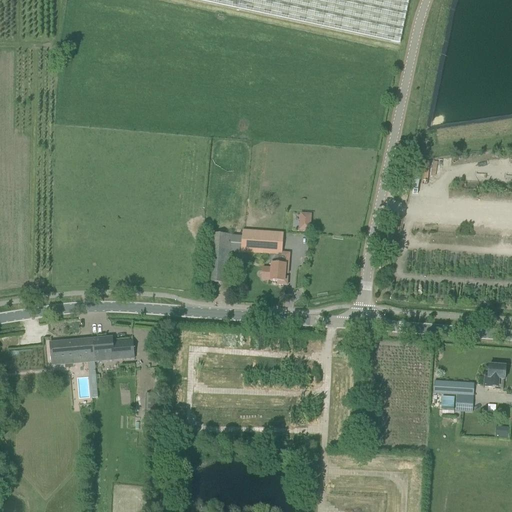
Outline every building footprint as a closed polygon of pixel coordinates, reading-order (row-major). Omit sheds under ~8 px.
[(178,0),(398,47),(408,0),(178,0)] [(299,223),(311,224),(311,215),(303,214),(300,214),(299,223)] [(231,252),(269,255),(269,266),(271,266),(271,270),(262,269),(262,281),(270,281),(270,282),(278,283),(277,286),(287,286),(287,279),(284,278),(285,275),(288,275),(289,255),(282,254),(283,235),(242,231),(241,238),(232,237),(232,236),(209,235),(205,283),(228,285),(231,252)] [(133,342),(113,343),(112,339),(92,341),(94,363),(134,360),(133,342)] [(79,365),(88,364),(94,363),(92,341),(50,344),(51,362),(79,360),(79,365)] [(504,382),(505,368),(488,367),(487,380),(484,380),(483,389),(494,390),(494,392),(503,393),(504,382)] [(434,395),(474,397),(474,385),(434,383),(434,395)] [(153,421),(154,396),(148,396),(147,414),(145,414),(144,420),(153,421)] [(473,406),(456,405),(455,413),(472,414),(473,406)] [(495,439),(509,439),(509,427),(496,427),(495,439)]
